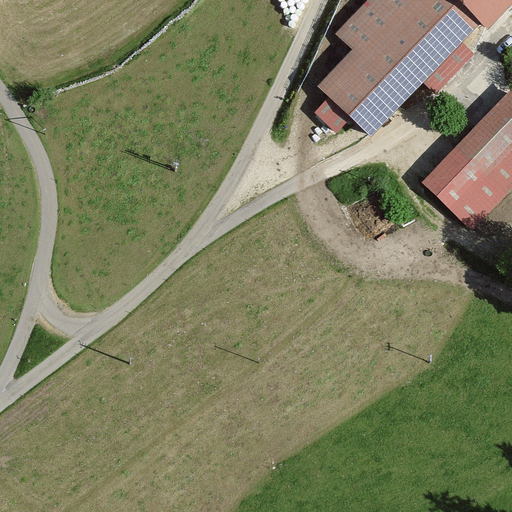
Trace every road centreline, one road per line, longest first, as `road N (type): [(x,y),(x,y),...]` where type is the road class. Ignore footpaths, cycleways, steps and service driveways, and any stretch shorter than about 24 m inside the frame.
road 1 (unclassified): [(92,333),(204,229),(321,0)]
road 2 (track): [(511,27),(418,126),(204,229)]
road 3 (unclassified): [(33,300),(50,199),(32,133),(0,94)]
